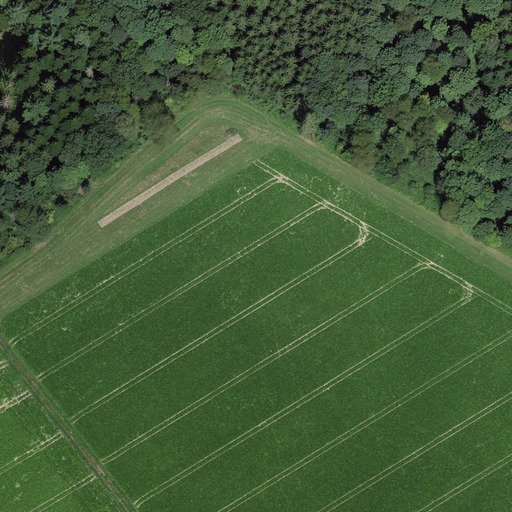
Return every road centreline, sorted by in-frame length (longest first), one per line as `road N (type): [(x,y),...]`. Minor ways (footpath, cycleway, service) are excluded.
road 1 (track): [(511,266),(235,104),(208,100),(0,277)]
road 2 (track): [(0,344),(128,511)]
